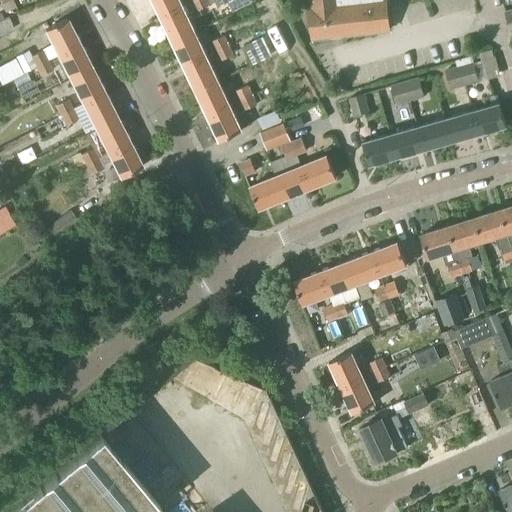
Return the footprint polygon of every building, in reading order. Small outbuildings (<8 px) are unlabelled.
[(152,0),(160,17),(182,7),(178,0),(152,0)] [(195,0),(192,2),(182,7),(160,17),(172,43),(194,33),(189,22),(200,16),(197,11),(210,5),(207,0),(195,0)] [(213,0),(217,8),(234,0),(213,0)] [(309,0),(311,9),(308,9),(311,38),(388,29),(385,0),(383,0),(309,0)] [(0,21),(0,34),(12,29),(7,18),(0,21)] [(57,57),(79,46),(65,18),(43,29),(51,45),(42,50),(42,51),(48,62),(57,57)] [(194,33),(172,43),(184,68),(206,57),(194,33)] [(212,43),(216,52),(227,47),(223,38),(212,43)] [(245,53),(250,65),(272,55),(266,43),(245,53)] [(69,79),(91,68),(79,46),(57,57),(69,79)] [(227,47),(216,52),(221,62),(232,56),(227,47)] [(37,67),(48,62),(42,51),(31,56),(37,67)] [(481,73),(495,71),(492,51),(478,52),(481,73)] [(184,68),(196,93),(217,82),(206,57),(184,68)] [(52,70),(48,62),(37,67),(41,75),(52,70)] [(473,62),(459,66),(464,85),(478,81),(473,62)] [(464,85),(459,66),(444,70),(450,89),(464,85)] [(91,68),(69,79),(82,105),(104,94),(91,68)] [(26,73),(21,75),(12,80),(17,89),(30,82),(26,73)] [(418,78),(404,82),(409,101),(424,97),(418,78)] [(217,82),(196,93),(208,117),(229,107),(217,82)] [(409,101),(404,82),(390,86),(395,105),(409,101)] [(235,93),(239,102),(250,97),(246,88),(235,93)] [(368,112),(363,93),(349,98),(354,116),(368,112)] [(82,105),(94,129),(116,118),(104,94),(82,105)] [(250,97),(239,102),(244,111),(255,106),(250,97)] [(57,105),(62,115),(73,110),(67,100),(57,105)] [(471,110),(478,134),(505,126),(498,102),(471,110)] [(229,107),(208,117),(219,141),(240,131),(229,107)] [(73,110),(62,115),(66,124),(77,118),(73,110)] [(471,110),(444,117),(451,141),(478,134),(471,110)] [(416,125),(423,149),(451,141),(444,117),(416,125)] [(35,130),(41,141),(62,130),(56,118),(35,130)] [(94,129),(107,154),(129,143),(116,118),(94,129)] [(279,147),(291,142),(284,124),(260,134),(264,143),(276,138),(279,147)] [(388,133),(395,157),(423,149),(416,125),(388,133)] [(395,157),(388,133),(360,141),(367,165),(395,157)] [(301,140),(292,144),(297,157),(306,153),(301,140)] [(129,143),(107,154),(119,178),(141,167),(129,143)] [(297,157),(292,144),(282,147),(285,157),(287,161),(297,157)] [(80,156),(85,166),(96,160),(91,151),(80,156)] [(325,155),(300,165),(310,188),(334,178),(325,155)] [(269,163),(274,176),(283,198),(310,188),(300,165),(290,169),(287,161),(285,157),(269,163)] [(96,160),(85,166),(90,176),(101,170),(96,160)] [(239,166),(244,178),(254,174),(249,161),(239,166)] [(283,198),(274,176),(248,186),(257,209),(283,198)] [(511,205),(498,210),(505,232),(511,230),(511,205)] [(0,234),(8,230),(14,226),(4,208),(0,210),(0,234)] [(505,232),(498,210),(473,217),(480,240),(494,236),(505,232)] [(69,211),(47,228),(55,239),(77,221),(69,211)] [(467,244),(480,240),(473,217),(446,226),(457,262),(461,275),(471,272),(467,261),(473,259),(467,244)] [(446,265),(457,262),(446,226),(420,234),(427,257),(441,252),(445,265),(446,265)] [(371,251),(379,274),(405,264),(397,241),(371,251)] [(511,253),(511,249),(501,252),(504,261),(511,258),(511,253)] [(345,261),(353,284),(379,274),(371,251),(345,261)] [(353,284),(345,261),(318,271),(327,294),(353,284)] [(450,278),(461,275),(457,262),(446,265),(447,269),(450,278)] [(327,294),(318,271),(291,281),(300,304),(327,294)] [(417,281),(402,286),(410,306),(425,301),(417,281)] [(384,287),(388,299),(397,295),(393,284),(384,287)] [(388,299),(384,287),(374,290),(379,302),(388,299)] [(466,291),(474,315),(486,311),(479,287),(466,291)] [(454,295),(436,301),(445,325),(463,319),(454,295)] [(388,300),(377,304),(382,317),(393,313),(388,300)] [(333,306),(337,318),(347,315),(342,303),(333,306)] [(328,322),(337,318),(333,306),(323,310),(328,322)] [(501,329),(494,313),(488,315),(496,331),(501,329)] [(507,343),(501,329),(496,331),(488,315),(484,317),(496,347),(507,343)] [(364,321),(345,326),(347,334),(366,330),(364,321)] [(443,341),(454,337),(451,331),(451,329),(441,333),(440,334),(443,341)] [(496,347),(502,362),(507,360),(511,357),(511,356),(507,343),(496,347)] [(328,363),(340,389),(362,378),(350,353),(328,363)] [(373,373),(385,367),(384,366),(380,358),(368,363),(372,372),(373,373)] [(511,401),(511,370),(507,360),(502,362),(503,363),(496,366),(500,376),(489,380),(500,406),(511,401)] [(389,377),(385,367),(373,373),(377,383),(389,377)] [(453,380),(456,387),(471,381),(468,373),(453,380)] [(362,378),(340,389),(351,414),(374,403),(362,378)] [(465,395),(466,398),(474,418),(486,412),(479,393),(477,390),(465,395)] [(402,404),(408,416),(427,407),(422,395),(404,403),(402,404)] [(388,433),(402,427),(396,413),(381,420),(380,419),(358,428),(374,463),(396,453),(388,433)] [(144,511),(154,505),(156,503),(98,433),(2,511),(144,511)] [(511,511),(511,483),(498,490),(507,511),(511,511)]
